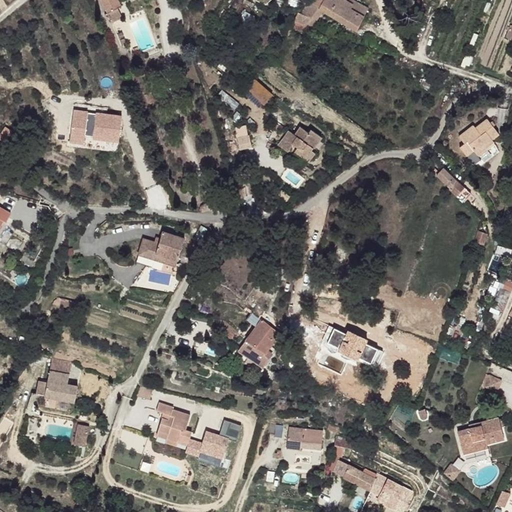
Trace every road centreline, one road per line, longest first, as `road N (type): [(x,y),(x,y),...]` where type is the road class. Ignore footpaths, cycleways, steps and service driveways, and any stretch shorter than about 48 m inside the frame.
road 1 (unclassified): [(511,94),(480,101),(418,153),(382,156),(293,214),(210,218),(71,208)]
road 2 (unknown): [(359,397),(316,370),(298,339),(294,293),(314,200)]
road 3 (unknown): [(210,218),(167,0)]
road 4 (unknown): [(370,0),(382,34),(400,47),(511,91)]
road 5 (unclassified): [(71,208),(22,310),(0,312)]
